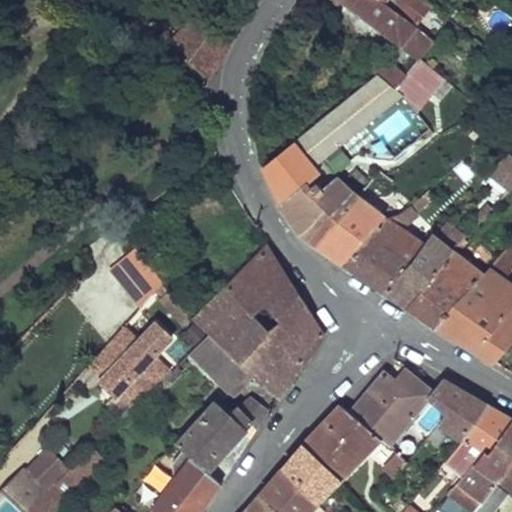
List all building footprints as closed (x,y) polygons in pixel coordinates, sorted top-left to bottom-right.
[(380,0),(339,0),(420,60),(435,41),(415,26),(380,0)] [(380,0),(415,26),(430,7),(420,0),(380,0)] [(187,59),(207,78),(230,43),(198,13),(170,44),(187,59)] [(375,72),(379,75),(344,102),(297,141),(317,163),(405,95),(412,101),(430,76),(416,65),(408,75),(389,58),(375,72)] [(382,143),(409,130),(401,113),(373,126),(382,143)] [(465,123),(471,127),(474,122),(469,117),(465,123)] [(315,180),(283,207),(301,235),(384,293),(412,263),(425,244),(401,228),(417,213),(411,205),(401,214),(386,220),(358,200),(338,180),(324,192),(315,180)] [(128,239),(145,259),(165,244),(149,222),(127,238),(128,239)] [(412,263),(384,293),(495,362),(511,342),(511,312),(510,311),(511,308),(511,286),(502,280),(511,268),(511,263),(511,262),(511,243),(483,276),(458,256),(469,243),(463,237),(459,241),(462,244),(444,264),(426,248),(412,263)] [(140,271),(149,264),(145,259),(128,239),(118,246),(140,271)] [(270,247),(226,289),(300,365),(324,333),(270,247)] [(178,253),(155,271),(163,280),(164,282),(186,264),(178,253)] [(141,305),(163,280),(155,271),(149,264),(140,271),(124,285),(141,305)] [(300,365),(226,289),(195,320),(209,334),(254,375),(279,397),(300,365)] [(142,410),(172,380),(167,376),(174,370),(156,352),(172,335),(156,320),(140,338),(129,328),(96,365),(95,366),(105,375),(101,381),(117,395),(121,391),(142,410)] [(125,323),(91,361),(96,365),(129,328),(125,323)] [(191,347),(205,332),(195,323),(181,338),(191,347)] [(249,379),(254,375),(209,334),(190,353),(228,390),(243,375),(249,379)] [(183,371),(177,366),(174,370),(167,376),(172,380),(183,371)] [(406,371),(397,384),(407,392),(415,380),(406,371)] [(409,461),(390,445),(429,398),(432,394),(415,380),(407,392),(397,384),(385,374),(353,414),(343,406),(304,445),(245,511),(310,511),(312,510),(313,511),(326,511),(318,503),(372,449),(399,473),(409,461)] [(243,375),(228,390),(234,395),(249,379),(243,375)] [(511,419),(488,406),(443,379),(432,394),(429,398),(448,414),(428,438),(437,445),(450,430),(462,439),(444,461),(466,475),(450,493),(475,511),(493,511),(511,490),(511,491),(511,419)] [(251,397),(237,408),(252,422),(258,427),(268,412),(251,397)] [(215,404),(228,415),(233,411),(219,400),(215,404)] [(209,471),(252,422),(237,408),(233,411),(228,415),(215,404),(180,444),(209,471)] [(47,492),(25,467),(5,487),(0,492),(0,511),(54,511),(86,480),(80,475),(99,457),(96,454),(100,449),(96,446),(47,492)] [(128,485),(122,480),(104,497),(110,502),(128,485)]
